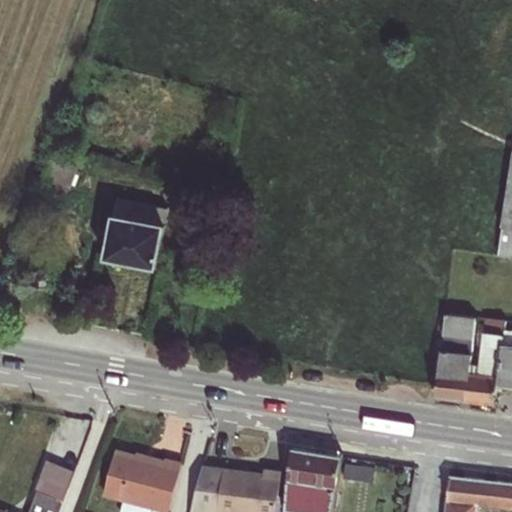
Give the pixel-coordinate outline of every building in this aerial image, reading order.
[(43,174),(71,184),(81,152),(53,143),(43,174)] [(111,252),(165,261),(177,203),(123,192),(111,252)] [(511,199),(508,225),(503,253),(511,253),(511,199)] [(38,279),(57,287),(63,274),(60,266),(49,263),(42,267),(38,279)] [(461,334),(476,336),(479,313),(449,309),(446,332),(461,334)] [(502,394),(504,378),(509,333),(510,326),(511,318),(490,315),(484,355),(473,353),(467,397),(501,402),(502,394)] [(439,393),(467,397),(473,353),(476,336),(461,334),(458,351),(444,349),(440,384),(439,393)] [(339,511),(347,461),(301,455),(293,508),(292,511),(339,511)] [(175,511),(187,472),(170,467),(169,471),(121,458),(108,501),(128,506),(126,511),(175,511)] [(55,469),(43,498),(68,507),(80,478),(55,469)] [(198,511),(225,511),(230,481),(209,478),(198,511)] [(283,511),(288,484),(271,482),(271,485),(230,481),(225,511),(283,511)] [(511,487),(456,481),(452,511),(483,511),(484,507),(511,509),(511,487)] [(38,511),(66,511),(68,507),(43,498),(38,511)]
